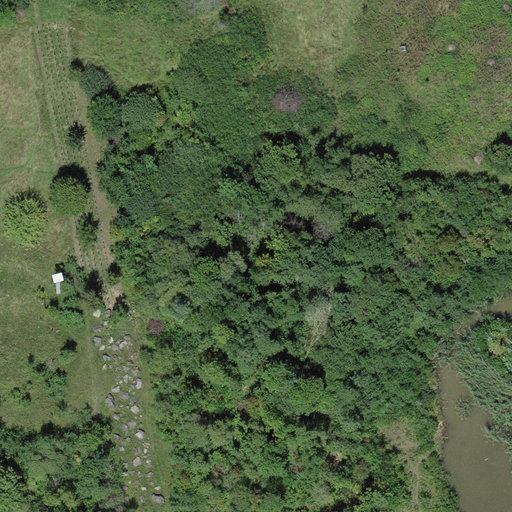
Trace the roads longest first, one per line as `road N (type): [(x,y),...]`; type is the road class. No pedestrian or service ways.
road 1 (motorway): [(426,0),(231,234),(29,511)]
road 2 (motorway): [(149,511),(307,312),(511,90)]
